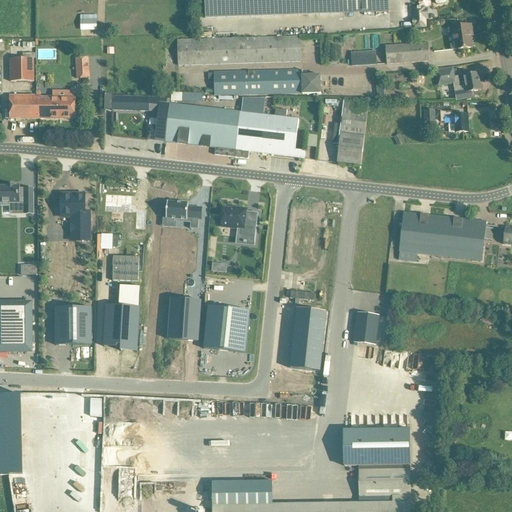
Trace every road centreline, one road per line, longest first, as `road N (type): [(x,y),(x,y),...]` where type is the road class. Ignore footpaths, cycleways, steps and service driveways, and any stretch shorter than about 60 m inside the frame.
road 1 (unclassified): [(283,178),(260,389),(0,376)]
road 2 (unclassified): [(283,178),(0,148)]
road 3 (unclassified): [(511,190),(471,197),(283,178)]
